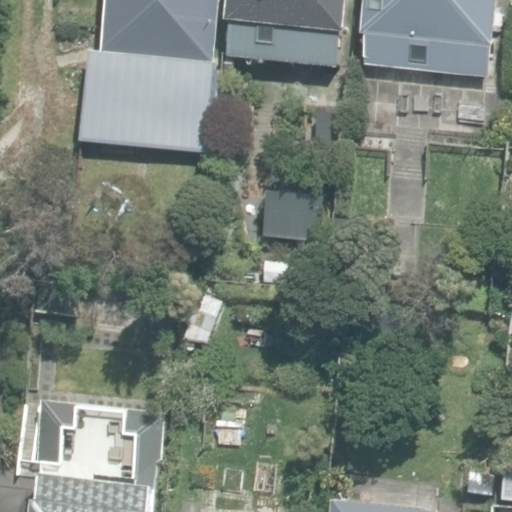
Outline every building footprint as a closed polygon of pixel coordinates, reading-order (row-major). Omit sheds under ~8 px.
[(81,137),(212,150),(222,57),(217,57),(222,0),(109,0),(105,47),(90,45),(81,137)] [(232,57),(341,68),(345,31),(349,32),(352,0),(234,0),(232,20),(236,20),(232,57)] [(370,64),(494,77),(497,47),(500,47),(504,0),(373,0),(370,34),(373,34),(370,64)] [(365,256),(368,223),(341,220),(338,253),(365,256)] [(40,317),(83,321),(86,287),(43,283),(40,317)] [(188,321),(216,332),(228,303),(200,291),(188,321)] [(161,495),(170,413),(47,401),(39,482),(44,483),(42,499),(39,499),(37,511),(154,511),(157,494),(161,495)] [(468,496),(494,498),(495,476),(469,475),(468,496)] [(446,511),(447,511),(340,500),(338,511),(446,511)]
